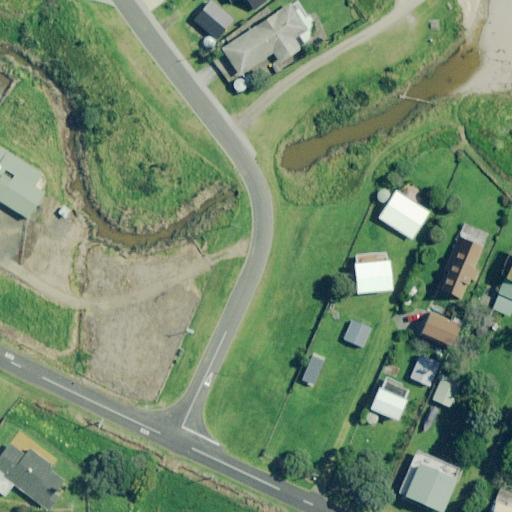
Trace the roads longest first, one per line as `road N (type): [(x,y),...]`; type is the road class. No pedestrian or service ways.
road 1 (residential): [(176,443),(257,261),(264,214),(244,161),(123,0)]
road 2 (tertiary): [(0,356),(176,443)]
road 3 (tertiary): [(176,443),(323,511)]
